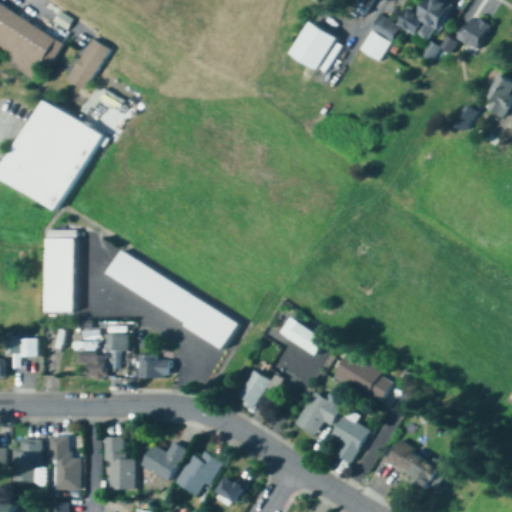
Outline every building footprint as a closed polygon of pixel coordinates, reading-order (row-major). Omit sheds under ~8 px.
[(0,46),(0,0),(35,23),(40,15),(69,33),(63,42),(65,43),(49,66),(43,62),(33,79),(6,64),(10,57),(3,53),(0,46)] [(399,25),(431,42),(452,2),(448,0),(428,0),(422,13),(409,6),(399,25)] [(360,49),(380,62),(401,27),(381,15),(360,49)] [(492,24),(471,15),(459,40),(480,49),(492,24)] [(328,71),(347,40),(314,20),(295,52),(328,71)] [(443,45),(454,51),(460,40),(449,33),(443,45)] [(92,39),(111,52),(86,91),(67,79),(92,39)] [(511,80),(502,75),(483,107),(502,118),(511,100),(511,80)] [(109,140),(104,149),(100,146),(57,214),(0,177),(48,102),(97,133),(109,140)] [(47,312),(75,312),(75,240),(47,240),(47,312)] [(107,277),(227,345),(240,321),(121,254),(107,277)] [(281,333),(316,356),(326,341),(291,317),(281,333)] [(89,378),(105,378),(106,352),(116,352),(115,354),(128,354),(128,334),(106,334),(106,351),(78,351),(78,364),(89,364),(89,378)] [(37,356),(37,337),(13,337),(13,356),(37,356)] [(396,377),(349,351),(335,378),(382,404),(396,377)] [(139,378),(171,378),(171,352),(139,352),(139,378)] [(0,375),(10,375),(9,357),(0,357),(0,375)] [(254,370),(237,400),(254,410),(267,387),(277,393),(289,373),(282,369),(274,382),(254,370)] [(331,426),(342,407),(314,391),(296,424),(317,436),(325,422),(331,426)] [(342,443),(336,454),(352,463),(370,430),(343,415),(331,437),(342,443)] [(81,457),(69,457),(69,436),(51,436),(51,462),(55,462),(55,490),(81,490),(81,457)] [(135,459),(123,459),(123,437),(105,437),(105,461),(110,461),(110,488),(135,488),(135,459)] [(43,439),(20,439),(20,448),(14,448),(14,483),(43,483),(43,439)] [(386,464),(434,492),(447,469),(400,441),(386,464)] [(154,445),(141,467),(168,483),(188,450),(174,442),(167,453),(154,445)] [(0,466),(8,467),(8,447),(0,447),(0,466)] [(200,459),(193,454),(176,482),(202,498),(223,462),(205,451),(200,459)] [(237,504),(247,485),(227,475),(217,494),(237,504)] [(67,511),(67,503),(48,503),(48,511),(67,511)]
